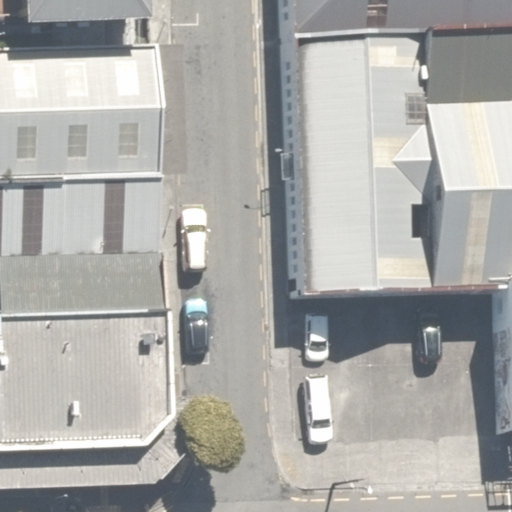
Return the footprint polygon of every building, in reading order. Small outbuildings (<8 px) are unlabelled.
[(0,0),(0,53),(124,50),(122,0),(0,0)] [(511,99),(511,0),(278,0),(281,105),(511,99)] [(0,195),(150,192),(146,50),(124,50),(0,53),(0,195)] [(511,291),(511,99),(281,105),(285,297),(484,292),(511,291)] [(0,289),(152,286),(150,192),(0,195),(0,289)] [(0,479),(157,476),(152,286),(0,289),(0,479)] [(511,291),(484,292),(489,437),(511,435),(511,291)]
